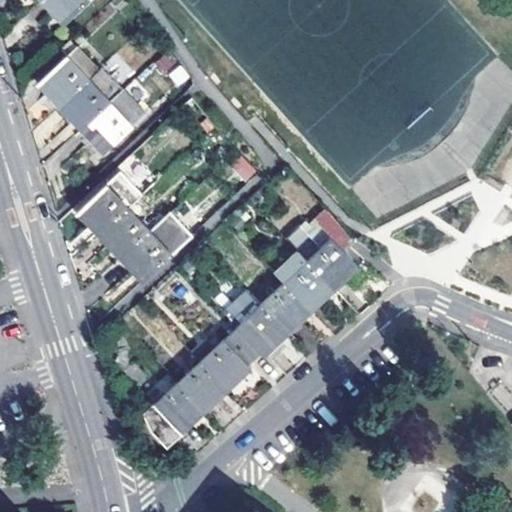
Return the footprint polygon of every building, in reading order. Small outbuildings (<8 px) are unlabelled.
[(41,0),(40,1),(62,24),(86,0),(41,0)] [(59,106),(98,70),(100,68),(77,45),(37,83),(59,106)] [(177,87),(190,77),(180,64),(167,74),(177,87)] [(59,106),(81,129),(119,93),(98,70),(59,106)] [(119,93),(81,129),(101,152),(143,113),(121,91),(119,93)] [(135,153),(120,164),(140,192),(155,182),(135,153)] [(228,170),(249,179),(256,165),(235,155),(228,170)] [(77,213),(98,236),(128,209),(138,199),(117,177),(77,213)] [(118,259),(148,231),(128,209),(98,236),(118,259)] [(118,259),(141,283),(190,236),(168,212),(148,231),(118,259)] [(298,254),(333,292),(341,284),(344,287),(351,295),(366,281),(329,240),(316,253),(299,235),(289,244),(298,254)] [(283,283),(310,313),(333,292),(298,254),(275,274),(283,283)] [(259,306),(285,335),(310,313),(283,283),(259,306)] [(341,284),(333,292),(336,295),(344,287),(341,284)] [(244,290),(237,296),(244,305),(252,299),(244,290)] [(222,310),(236,325),(263,355),(271,348),(278,355),(292,343),(285,335),(259,306),(252,299),(244,305),(237,296),(222,310)] [(235,373),(239,377),(263,355),(236,325),(220,341),(211,331),(189,352),(198,361),(220,386),(235,373)] [(271,348),(263,355),(270,363),(278,355),(271,348)] [(173,383),(200,413),(224,390),(220,386),(198,361),(173,383)] [(177,434),(200,413),(173,383),(150,405),(149,403),(138,413),(146,430),(164,449),(178,436),(177,434)]
